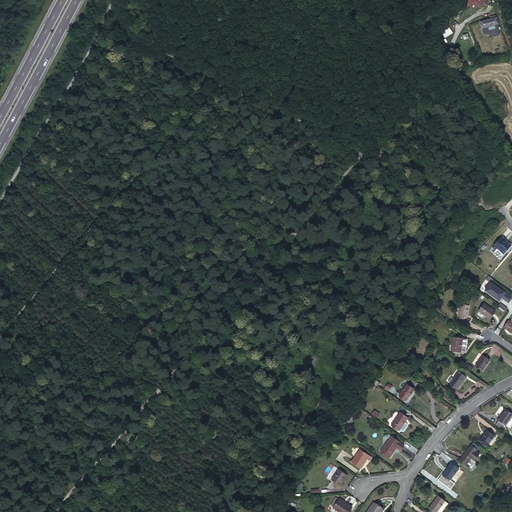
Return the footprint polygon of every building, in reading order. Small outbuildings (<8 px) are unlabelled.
[(480,29),(497,24),(495,16),(477,21),(480,29)] [(440,36),(450,30),(448,26),(438,32),(440,36)] [(503,237),(493,248),(496,251),(498,249),(502,252),(502,255),(504,256),(511,246),(511,245),(509,243),(507,243),(505,241),(506,240),(503,237)] [(511,295),(490,280),(483,289),(498,300),(500,297),(508,302),(511,296),(511,295)] [(486,306),(480,314),(492,322),(497,315),(486,306)] [(462,307),(460,320),(468,321),(470,308),(462,307)] [(452,337),(450,352),(460,352),(461,339),(452,337)] [(482,356),(475,366),(481,371),(489,361),(482,356)] [(459,388),(461,389),(468,380),(460,374),(451,386),(453,387),(457,390),(459,388)] [(408,385),(400,396),(406,401),(414,390),(408,385)] [(511,414),(505,409),(497,421),(498,422),(496,424),(502,428),(504,426),(505,426),(511,416),(511,414)] [(400,413),(392,426),(399,431),(408,419),(400,413)] [(487,429),(480,440),(488,445),(495,435),(487,429)] [(392,437),(381,452),(389,458),(397,448),(400,450),(404,445),(392,437)] [(470,445),(459,459),(466,465),(471,458),(475,461),(480,454),(476,451),(477,450),(470,445)] [(360,450),(351,462),(359,468),(361,464),(365,458),(368,461),(371,458),(360,450)] [(450,462),(441,475),(448,480),(457,468),(450,462)] [(338,470),(331,480),(339,486),(346,476),(338,470)] [(437,496),(429,508),(434,511),(441,511),(448,503),(437,496)] [(339,499),(332,508),(337,511),(347,511),(351,508),(339,499)]
